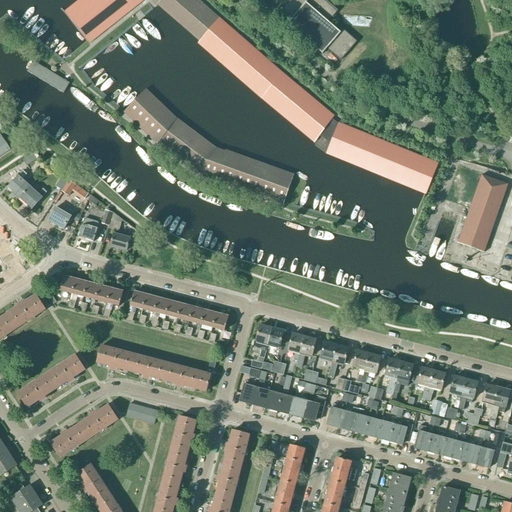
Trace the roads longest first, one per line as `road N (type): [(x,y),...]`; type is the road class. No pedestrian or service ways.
road 1 (residential): [(511,157),(358,99),(239,0)]
road 2 (unclassified): [(511,373),(248,305)]
road 3 (residential): [(219,413),(104,391),(22,441)]
road 4 (unclassified): [(248,305),(63,254)]
